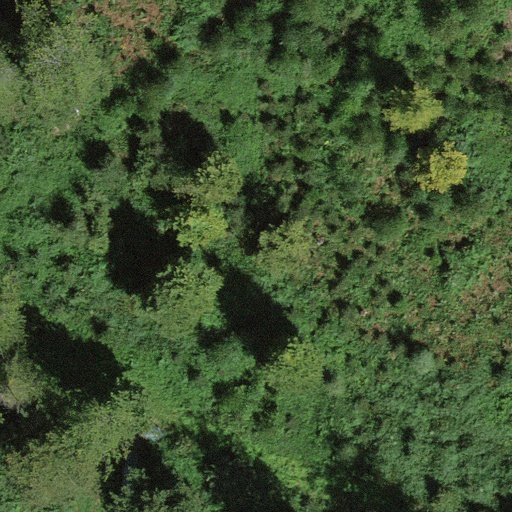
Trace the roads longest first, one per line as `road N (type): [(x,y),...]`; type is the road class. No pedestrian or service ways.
road 1 (track): [(41,374),(142,393),(234,446),(399,511)]
road 2 (track): [(0,348),(41,374),(67,407),(92,474),(91,511)]
